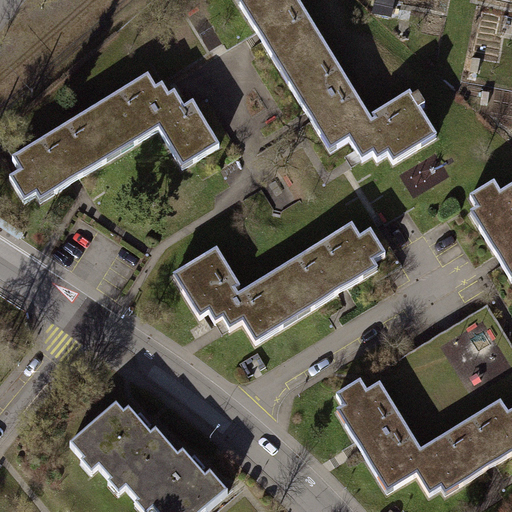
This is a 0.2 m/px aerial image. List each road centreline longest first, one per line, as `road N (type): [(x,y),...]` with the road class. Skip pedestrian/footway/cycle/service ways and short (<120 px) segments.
road 1 (residential): [(82,317),(235,423),(336,511)]
road 2 (residential): [(82,317),(0,427)]
